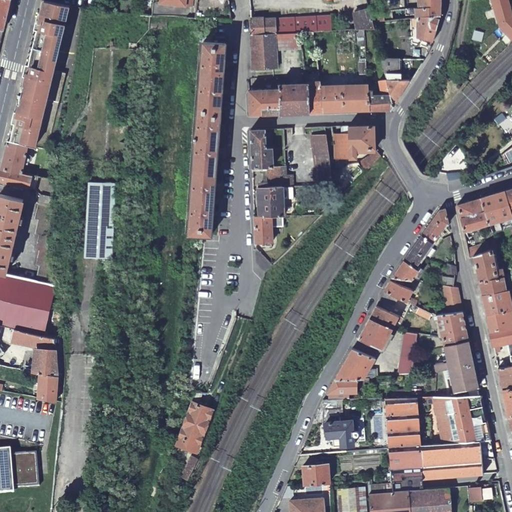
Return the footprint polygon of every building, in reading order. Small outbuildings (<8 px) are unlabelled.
[(0,0),(0,28),(4,29),(10,0),(0,0)] [(30,46),(59,53),(70,5),(46,0),(44,0),(42,11),(40,12),(39,13),(38,15),(30,46)] [(370,12),(373,22),(417,17),(440,15),(440,0),(420,0),(421,7),(406,9),(404,0),(398,0),(399,9),(370,12)] [(492,0),(500,26),(511,39),(511,38),(511,12),(508,0),(492,0)] [(331,17),(331,30),(356,29),(364,28),(374,28),(373,22),(370,12),(369,8),(353,12),(331,17)] [(440,15),(417,17),(417,36),(432,41),(440,15)] [(296,17),(250,19),(251,34),(275,33),(276,33),(301,32),(310,31),(310,24),(296,24),(296,17)] [(310,31),(313,31),(331,30),(331,17),(311,22),(310,24),(310,31)] [(301,32),(276,33),(276,43),(277,68),(277,49),(302,48),(301,32)] [(275,33),(251,34),(253,65),(253,69),(277,68),(276,43),(276,33),(275,33)] [(226,43),(203,41),(201,76),(223,78),(226,43)] [(59,53),(30,46),(19,93),(60,102),(67,73),(54,70),(59,53)] [(400,67),(401,58),(382,59),(393,104),(409,79),(402,78),(402,73),(396,73),(397,67),(400,67)] [(393,104),(382,59),(376,60),(378,73),(382,94),(368,95),(369,110),(391,109),(393,104)] [(320,87),(318,73),(305,74),(306,82),(307,84),(308,84),(309,112),(324,111),(320,87)] [(223,78),(201,76),(198,107),(221,108),(223,78)] [(280,113),(279,84),(276,85),(275,88),(267,88),(267,86),(259,86),(259,89),(248,89),(249,114),(280,113)] [(307,84),(279,84),(280,113),(309,112),(308,84),(307,84)] [(324,111),(369,110),(368,95),(368,85),(320,87),(324,111)] [(60,102),(19,93),(12,122),(15,123),(11,141),(29,145),(50,150),(53,141),(51,140),(60,102)] [(221,108),(198,107),(196,137),(218,138),(220,120),(221,108)] [(374,125),(348,126),(348,133),(333,134),(334,159),(356,158),(356,150),(375,149),(374,125)] [(267,187),(282,186),(291,186),(291,175),(285,175),(285,167),(271,167),(270,147),(265,147),(264,129),(250,129),(252,168),(266,167),(267,187)] [(316,185),(333,185),(325,134),(311,135),(316,185)] [(218,138),(196,137),(194,167),(216,169),(218,138)] [(29,145),(11,141),(8,140),(1,167),(22,172),(29,145)] [(511,147),(503,154),(511,167),(511,166),(511,147)] [(360,160),(370,167),(381,155),(377,150),(360,160)] [(451,179),(460,177),(457,163),(449,164),(451,179)] [(22,172),(1,167),(0,171),(0,180),(26,187),(26,186),(33,187),(35,175),(22,172)] [(216,169),(194,167),(191,197),(214,199),(216,169)] [(82,255),(107,257),(108,254),(112,181),(86,180),(82,255)] [(333,185),(336,201),(342,194),(340,192),(338,184),(333,185)] [(270,215),(284,215),(282,186),(267,187),(258,187),(260,216),(270,215)] [(511,188),(482,197),(490,224),(511,217),(511,188)] [(0,271),(6,273),(24,199),(0,193),(0,194),(0,271)] [(41,195),(39,203),(54,206),(54,198),(51,197),(41,195)] [(214,199),(191,197),(189,233),(205,234),(211,234),(214,199)] [(458,205),(464,231),(490,224),(482,197),(458,205)] [(40,266),(36,280),(56,285),(54,206),(39,203),(36,219),(39,220),(36,234),(40,234),(36,249),(40,250),(37,265),(40,266)] [(440,209),(436,216),(447,223),(450,225),(447,208),(440,209)] [(271,243),(270,215),(260,216),(254,216),(255,244),(271,243)] [(422,236),(433,243),(447,223),(436,216),(422,236)] [(470,259),(474,257),(491,250),(497,248),(492,229),(487,230),(488,234),(486,234),(489,242),(474,248),(472,241),(466,242),(470,259)] [(405,260),(416,267),(422,258),(433,243),(422,236),(405,260)] [(256,262),(265,272),(273,264),(256,249),(255,250),(256,262)] [(474,257),(479,281),(503,275),(502,267),(495,269),(492,254),(494,253),(494,251),(491,251),(491,250),(474,257)] [(394,276),(413,279),(419,270),(416,267),(405,260),(394,276)] [(0,324),(6,326),(44,334),(56,285),(36,280),(6,273),(0,271),(0,324)] [(441,274),(439,284),(444,285),(453,286),(454,277),(441,274)] [(479,281),(482,293),(507,289),(511,288),(511,283),(506,285),(503,275),(479,281)] [(414,288),(392,280),(389,283),(385,290),(397,295),(413,303),(417,305),(419,301),(410,297),(414,288)] [(453,286),(444,285),(449,314),(463,311),(458,287),(453,286)] [(482,293),(486,313),(511,308),(507,289),(482,293)] [(397,295),(385,290),(382,296),(393,301),(397,295)] [(413,303),(397,295),(393,301),(410,310),(413,303)] [(401,314),(378,304),(371,317),(394,328),(401,314)] [(431,319),(433,314),(420,307),(417,313),(431,319)] [(486,313),(490,330),(511,326),(511,314),(511,308),(486,313)] [(463,311),(449,314),(439,315),(439,316),(443,338),(445,346),(470,341),(463,311)] [(371,317),(360,337),(384,348),(394,328),(371,317)] [(38,347),(57,349),(57,338),(44,334),(6,326),(3,339),(38,348),(38,347)] [(511,326),(490,330),(493,344),(499,343),(508,341),(511,340),(511,326)] [(406,331),(398,376),(413,375),(420,333),(406,331)] [(445,346),(455,395),(481,394),(470,341),(445,346)] [(337,377),(359,378),(362,378),(366,378),(377,357),(354,346),(337,377)] [(33,370),(41,372),(59,376),(57,349),(38,347),(38,348),(36,368),(34,368),(33,370)] [(498,367),(503,387),(511,385),(511,356),(511,362),(511,364),(505,365),(498,367)] [(41,372),(37,396),(56,400),(59,376),(41,372)] [(337,377),(328,393),(359,393),(359,378),(337,377)] [(432,382),(412,383),(411,390),(410,396),(449,395),(448,389),(438,390),(438,386),(432,386),(432,382)] [(511,385),(503,387),(511,426),(511,385)] [(193,389),(193,391),(190,399),(193,400),(177,442),(197,449),(213,408),(198,402),(202,390),(193,389)] [(387,397),(390,447),(491,440),(481,394),(455,395),(449,395),(410,396),(396,396),(387,397)] [(325,398),(315,420),(326,419),(327,421),(345,419),(345,398),(325,398)] [(358,429),(357,418),(345,419),(327,421),(326,421),(328,436),(342,435),(343,445),(355,444),(354,435),(355,437),(356,438),(357,438),(358,438),(359,438),(360,437),(361,436),(361,434),(358,429)] [(392,483),(393,491),(425,488),(425,477),(484,473),(483,449),(493,449),(491,440),(390,447),(392,483)] [(0,489),(37,486),(35,467),(31,467),(30,453),(10,454),(9,448),(0,448),(0,489)] [(300,454),(297,461),(311,460),(312,458),(319,457),(319,452),(300,454)] [(181,473),(188,477),(195,465),(198,457),(193,453),(181,473)] [(306,483),(330,481),(329,462),(305,465),(306,483)] [(370,484),(370,493),(393,491),(392,483),(370,484)] [(370,493),(371,511),(453,511),(451,486),(425,488),(393,491),(370,493)] [(365,511),(364,488),(339,489),(340,511),(365,511)] [(482,488),(471,489),(472,500),(483,499),(482,488)] [(151,499),(157,501),(160,490),(154,489),(151,499)] [(324,511),(324,496),(291,498),(291,511),(324,511)]
